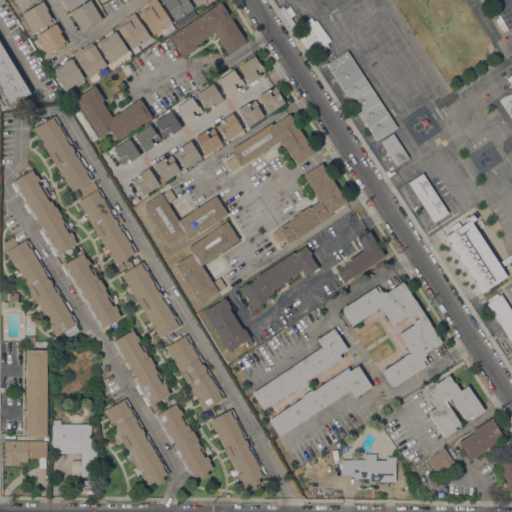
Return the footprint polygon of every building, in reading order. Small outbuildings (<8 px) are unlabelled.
[(37,0),(20,10),(13,0),(37,0)] [(83,0),(67,11),(61,0),(59,1),(58,0),(83,0)] [(90,0),(101,19),(81,31),(75,20),(74,21),(69,12),(88,0),(90,0)] [(138,12),(148,6),(146,2),(149,0),(155,0),(171,23),(174,29),(164,36),(160,30),(152,35),(138,12)] [(178,27),(160,0),(187,0),(196,14),(178,27)] [(22,13),(42,1),(47,9),(46,10),(47,12),(49,11),(55,20),(50,24),(49,23),(34,33),(22,13)] [(220,2),(247,42),(228,55),(218,40),(219,40),(214,32),(195,45),(197,47),(183,57),(169,36),(220,2)] [(149,37),(137,45),(140,50),(134,53),(131,49),(116,26),(126,20),(125,18),(133,13),(149,37)] [(303,27),(315,19),(335,51),(323,59),(303,27)] [(35,36),(56,23),(61,32),(59,33),(60,34),(61,35),(63,34),(68,43),(63,46),(62,45),(47,55),(35,36)] [(109,64),(95,44),(104,38),(105,39),(107,38),(107,37),(115,31),(128,51),(109,64)] [(87,77),(71,53),(80,47),(81,49),(92,42),(106,65),(87,77)] [(0,43),(30,93),(16,102),(17,104),(8,109),(5,103),(3,105),(0,100),(0,98),(1,98),(0,95),(0,43)] [(396,127),(376,140),(326,64),(346,50),(396,127)] [(254,55),(258,61),(264,70),(257,75),(258,77),(249,83),(238,66),(254,55)] [(65,90),(52,70),(70,58),(83,78),(65,90)] [(233,69),(236,75),(238,74),(244,84),(237,89),(238,90),(228,97),(217,80),(233,69)] [(212,83),(223,100),(213,106),(212,105),(205,110),(198,100),(200,99),(196,93),(212,83)] [(151,117),(116,140),(110,130),(99,138),(74,98),(94,85),(103,100),(101,101),(111,117),(140,99),(151,117)] [(268,113),(257,96),(267,89),(268,91),(275,86),(282,96),(281,97),(284,102),(268,113)] [(191,97),(195,102),(196,102),(202,111),(195,116),(196,118),(186,124),(175,107),(191,97)] [(247,127),(236,110),(246,103),(247,105),(255,100),(261,110),(260,111),(263,116),(247,127)] [(98,139),(93,143),(70,108),(76,104),(98,139)] [(170,111),(181,127),(172,134),(171,132),(163,137),(156,127),(158,126),(154,121),(170,111)] [(227,140),(223,135),(222,136),(215,126),(223,121),(222,119),(231,113),(242,130),(227,140)] [(271,123),(272,125),(289,114),(314,153),(296,165),(284,147),(283,148),(280,144),(282,143),(280,140),(269,147),(270,148),(263,152),(264,154),(259,157),(258,155),(252,159),(251,158),(231,171),(225,162),(233,156),(229,150),(271,123)] [(76,151),(93,179),(77,189),(80,195),(75,198),(64,180),(66,180),(63,176),(62,177),(44,146),(39,149),(35,142),(40,139),(34,130),(35,129),(34,127),(53,116),(55,115),(71,143),(68,144),(69,146),(71,145),(74,150),(73,151),(74,153),(76,151)] [(149,124),(153,130),(154,129),(161,139),(153,144),(154,145),(144,152),(133,135),(149,124)] [(205,154),(194,137),(204,131),(205,132),(213,127),(219,137),(218,138),(221,143),(205,154)] [(408,157),(396,166),(379,141),(392,133),(408,157)] [(128,138),(139,155),(130,161),(129,160),(121,165),(115,155),(116,154),(112,149),(128,138)] [(185,168),(181,163),(180,164),(173,153),(181,148),(180,147),(189,140),(201,157),(185,168)] [(164,181),(153,164),(162,158),(163,160),(171,155),(178,165),(177,166),(180,171),(164,181)] [(346,202),(329,213),(331,216),(288,244),(285,238),(281,241),(280,240),(277,243),(271,234),(274,231),(289,220),(289,219),(296,214),(295,213),(299,210),(300,211),(308,206),(308,207),(319,201),(317,197),(315,198),(312,194),(314,193),(302,176),(321,163),(346,202)] [(143,195),(139,190),(138,191),(132,181),(139,176),(138,174),(148,168),(159,185),(143,195)] [(39,228),(42,227),(41,225),(40,226),(36,220),(37,220),(36,218),(34,220),(11,182),(13,181),(31,169),(32,170),(33,169),(39,180),(38,181),(40,185),(42,184),(49,196),(48,196),(54,207),(55,206),(77,242),(76,243),(57,255),(57,254),(55,255),(39,228)] [(447,213),(433,222),(407,183),(422,173),(447,213)] [(106,200),(107,200),(112,208),(111,209),(115,215),(112,217),(113,219),(115,218),(118,223),(117,224),(118,226),(120,224),(136,251),(135,251),(135,252),(121,261),(124,268),(119,271),(108,253),(111,252),(109,247),(106,249),(86,216),(87,216),(85,212),(84,212),(77,202),(78,201),(78,200),(97,189),(98,189),(99,189),(106,200)] [(215,196),(227,214),(188,240),(185,234),(168,245),(142,205),(160,194),(161,194),(169,189),(176,198),(167,204),(172,211),(173,210),(176,214),(174,215),(178,220),(215,196)] [(470,222),(468,218),(476,212),(479,217),(470,222)] [(226,221),(238,240),(221,251),(222,253),(218,255),(217,254),(201,265),(212,282),(219,277),(225,286),(218,291),(218,292),(200,305),(174,265),(191,254),(187,247),(226,221)] [(469,221),(506,276),(480,293),(444,237),(453,231),(450,226),(458,221),(461,226),(469,221)] [(348,265),(347,263),(350,261),(349,258),(362,250),(356,239),(368,231),(384,255),(381,257),(381,258),(343,283),(336,272),(348,265)] [(33,250),(35,249),(40,257),(38,258),(49,276),(47,278),(48,279),(49,279),(52,284),(51,285),(52,287),(55,285),(77,322),(75,323),(76,324),(56,336),(39,309),(41,308),(38,303),(37,304),(20,277),(22,276),(17,268),(15,269),(5,252),(27,239),(33,250)] [(309,255),(318,267),(305,276),(301,269),(295,273),(295,275),(292,277),(290,277),(285,280),(285,281),(271,291),(272,292),(267,296),(268,297),(264,300),(265,301),(253,309),(252,308),(251,308),(249,303),(249,302),(239,287),(245,283),(246,285),(257,277),(256,276),(291,252),(292,254),(305,246),(308,251),(309,250),(311,253),(311,254),(309,255)] [(62,266),(63,265),(62,265),(82,253),(82,254),(83,253),(90,263),(88,264),(91,268),(92,267),(112,300),(110,301),(113,305),(115,304),(121,315),(119,316),(120,316),(101,328),(100,327),(99,328),(62,266)] [(143,262),(144,261),(150,270),(148,271),(159,288),(156,290),(157,292),(159,291),(162,296),(161,297),(161,298),(164,297),(180,324),(179,324),(179,325),(160,337),(159,335),(158,336),(152,326),(155,325),(153,320),(149,322),(130,290),(131,289),(129,284),(127,285),(121,275),(122,274),(122,273),(128,270),(125,266),(130,263),(132,267),(141,262),(143,261),(143,262)] [(342,308),(374,286),(378,292),(381,290),(382,292),(385,291),(386,292),(402,282),(442,342),(425,353),(426,354),(424,356),(429,364),(394,387),(390,386),(380,372),(409,352),(397,335),(412,325),(411,322),(417,318),(415,313),(408,318),(407,315),(392,325),(380,307),(351,326),(341,311),(342,308)] [(9,293),(17,293),(17,302),(9,302),(9,293)] [(511,312),(511,344),(486,304),(500,294),(511,312)] [(202,311),(224,297),(232,311),(230,312),(242,329),(243,328),(253,343),(248,346),(245,341),(242,342),(243,343),(239,346),(238,345),(228,352),(202,311)] [(286,370),(321,347),(316,339),(333,328),(347,349),(338,354),(341,358),(306,381),(307,383),(296,389),(295,388),(262,410),(251,393),(286,370)] [(133,378),(135,377),(134,375),(133,376),(130,370),(131,370),(130,368),(127,370),(127,368),(125,369),(123,364),(124,364),(112,342),(113,342),(112,341),(132,330),(133,330),(140,341),(138,341),(141,345),(142,344),(161,378),(160,379),(162,383),(164,382),(170,392),(169,393),(169,394),(150,405),(148,405),(133,378)] [(203,361),(200,363),(201,365),(203,364),(206,369),(205,370),(205,371),(208,370),(224,396),(223,397),(223,398),(204,410),(201,404),(199,404),(196,399),(198,399),(195,395),(194,395),(174,362),(175,362),(173,357),(171,358),(165,348),(166,347),(166,346),(185,335),(187,334),(203,361)] [(25,350),(46,350),(46,437),(33,437),(33,441),(46,441),(46,458),(27,458),(27,461),(19,461),(19,465),(4,465),(4,441),(27,441),(27,437),(25,437),(25,417),(23,417),(23,410),(25,410),(25,375),(23,375),(23,369),(25,369),(25,350)] [(278,437),(267,420),(301,397),(300,396),(311,389),(312,391),(347,368),(349,371),(357,365),(371,387),(354,398),(349,390),(278,437)] [(483,411),(466,422),(453,402),(447,405),(461,426),(443,437),(427,412),(435,407),(429,399),(430,399),(426,393),(436,387),(434,384),(448,375),(453,382),(454,382),(460,390),(467,385),(483,411)] [(130,457),(132,456),(130,452),(128,453),(121,442),(117,445),(111,435),(116,432),(112,426),(114,425),(112,421),(110,422),(104,411),(105,411),(105,410),(124,398),(125,399),(126,398),(144,430),(143,430),(144,433),(143,434),(144,436),(146,434),(151,442),(152,441),(157,450),(156,451),(168,472),(167,473),(162,477),(164,480),(156,485),(154,481),(148,485),(147,483),(146,484),(140,474),(143,472),(141,468),(138,470),(132,460),(130,457)] [(175,403),(175,404),(176,403),(182,414),(181,415),(183,419),(185,418),(204,451),(201,453),(204,457),(207,455),(213,467),(206,471),(208,475),(201,480),(198,476),(192,479),(192,478),(191,479),(175,452),(178,450),(177,449),(176,450),(172,444),(174,443),(173,442),(170,443),(160,425),(158,426),(153,417),(156,416),(155,415),(175,403)] [(246,437),(243,439),(244,440),(245,440),(248,445),(247,446),(247,447),(250,446),(253,453),(255,452),(259,461),(258,462),(259,465),(261,464),(265,473),(263,475),(263,476),(257,479),(259,482),(251,486),(249,483),(242,486),(236,475),(239,473),(237,469),(234,470),(217,436),(218,435),(216,431),(215,432),(209,420),(232,409),(246,437)] [(473,432),(472,430),(490,418),(503,437),(485,449),(485,450),(469,461),(457,442),(473,432)] [(90,424),(90,443),(97,443),(97,459),(96,459),(96,476),(81,476),(81,453),(52,453),(52,425),(52,420),(60,420),(60,425),(61,425),(61,424),(90,424)] [(457,467),(447,474),(445,470),(437,475),(426,460),(443,448),(457,467)] [(511,495),(503,483),(506,481),(495,465),(511,453),(511,495)] [(364,460),(364,454),(376,454),(376,460),(386,460),(386,457),(395,457),(395,482),(362,482),(362,478),(353,478),(353,475),(341,475),(341,460),(364,460)]
